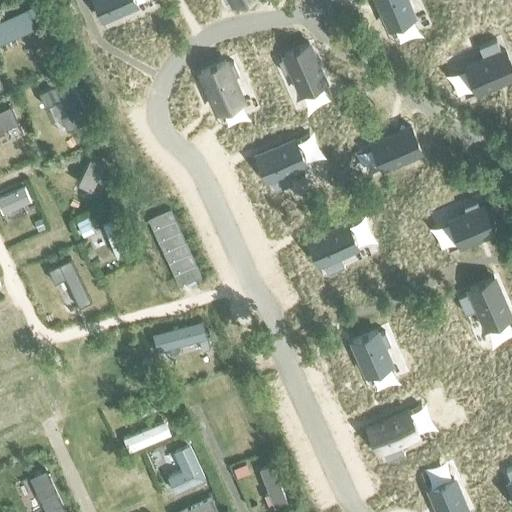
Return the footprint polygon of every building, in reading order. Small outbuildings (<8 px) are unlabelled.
[(135,0),(93,0),(102,19),(137,3),(135,0)] [(406,0),(376,0),(388,26),(413,15),(406,0)] [(21,15),(10,20),(26,54),(37,49),(21,15)] [(483,59),(465,68),(475,91),(511,74),(511,64),(505,50),(500,52),(495,39),(478,47),(483,59)] [(284,56),(278,59),(283,72),(289,69),(299,90),(325,79),(308,42),(282,53),(284,56)] [(226,61),(199,73),(215,109),(242,97),(232,76),(239,73),(233,60),(227,63),(226,61)] [(36,70),(8,82),(14,95),(42,82),(36,70)] [(11,103),(0,107),(0,128),(18,120),(11,103)] [(63,110),(50,116),(69,153),(81,147),(63,110)] [(409,125),(370,142),(381,168),(420,150),(409,125)] [(295,136),(255,154),(266,180),(269,178),(274,189),(292,181),(287,170),(307,161),(295,136)] [(90,168),(54,184),(59,196),(95,180),(90,168)] [(465,212),(449,220),(460,245),(493,230),(482,205),(478,207),(475,201),(463,206),(465,212)] [(87,217),(77,222),(84,236),(94,231),(87,217)] [(41,218),(34,220),(38,230),(45,227),(41,218)] [(348,220),(307,238),(318,264),(322,262),(326,273),(344,265),(339,254),(359,245),(348,220)] [(114,221),(103,225),(117,259),(129,254),(114,221)] [(469,291),(457,296),(465,313),(476,307),(485,326),(509,314),(492,275),(467,287),(469,291)] [(204,300),(162,317),(168,331),(210,315),(204,300)] [(4,320),(0,321),(0,337),(9,334),(4,320)] [(377,327),(351,339),(366,372),(392,360),(385,345),(390,343),(384,330),(379,332),(377,327)] [(22,328),(13,332),(18,343),(27,340),(22,328)] [(146,349),(135,354),(150,390),(162,385),(146,349)] [(223,354),(210,360),(227,398),(240,392),(223,354)] [(88,358),(55,372),(60,384),(93,369),(88,358)] [(34,395),(14,405),(19,415),(39,406),(34,395)] [(8,402),(0,405),(0,421),(13,416),(8,402)] [(406,406),(364,424),(377,455),(385,451),(388,459),(404,452),(401,445),(419,437),(406,406)] [(248,410),(234,417),(252,454),(266,448),(248,410)] [(180,418),(171,422),(176,433),(185,430),(180,418)] [(166,422),(124,440),(129,453),(172,435),(166,422)] [(74,426),(63,431),(80,468),(91,463),(74,426)] [(161,447),(148,452),(166,494),(180,488),(161,447)] [(138,476),(133,463),(99,477),(104,490),(138,476)] [(245,463),(232,468),(236,477),(249,472),(245,463)] [(273,465),(260,470),(276,510),(290,504),(273,465)] [(453,478),(424,490),(433,511),(465,511),(468,511),(453,478)] [(212,498),(184,511),(218,511),(219,511),(212,498)] [(48,511),(43,499),(29,505),(32,511),(48,511)]
